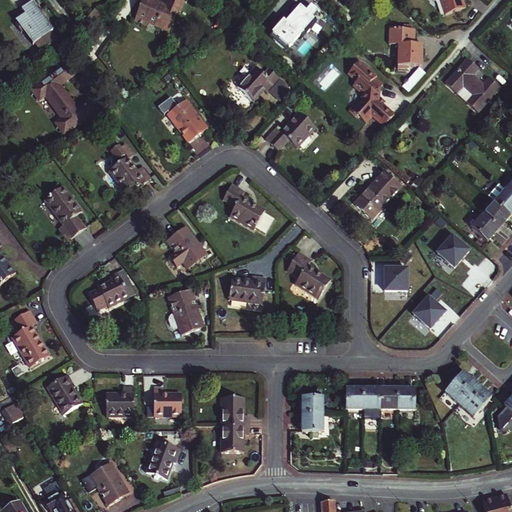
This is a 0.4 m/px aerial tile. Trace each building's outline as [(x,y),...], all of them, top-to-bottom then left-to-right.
[(151,0),(145,0),(136,23),(148,27),(149,24),(171,32),(179,13),(182,14),(187,0),(168,0),(166,6),(151,0)] [(442,0),(448,16),(467,9),(463,0),(442,0)] [(21,23),(37,10),(36,8),(38,6),(34,1),(22,10),(26,15),(17,23),(34,45),(37,43),(21,23)] [(300,37),(302,39),(317,23),(312,19),(318,13),(311,7),(306,13),(296,4),(290,11),(294,15),(286,23),(281,18),(276,23),(279,26),(269,37),(286,52),(300,37)] [(53,30),(37,10),(21,23),(37,43),(37,42),(44,50),(57,40),(51,31),(53,30)] [(416,30),(389,29),(388,44),(399,45),(398,66),(421,67),(423,45),(415,45),(416,30)] [(479,114),(500,89),(490,79),(483,87),(472,78),(479,70),(468,61),(446,85),(457,95),(463,89),(473,97),(467,104),(479,114)] [(56,124),(64,135),(99,110),(90,99),(78,108),(70,97),(61,86),(74,76),(66,65),(65,66),(62,62),(50,71),(53,75),(32,90),(40,101),(46,97),(62,119),(56,124)] [(237,86),(256,67),(254,65),(235,84),(234,83),(224,94),(245,114),(250,109),(247,109),(245,111),(227,94),(236,86),(237,86)] [(362,65),(352,76),(361,84),(357,88),(367,96),(367,103),(362,109),(359,109),(355,114),(363,121),(364,120),(370,125),(377,118),(378,119),(389,129),(400,117),(388,107),(390,104),(383,99),(383,91),(387,87),(379,81),(381,79),(369,68),(367,69),(362,65)] [(252,103),(254,101),(252,99),(263,88),(265,90),(266,91),(278,78),(267,67),(262,73),(256,67),(237,86),(236,86),(227,94),(245,111),(247,109),(250,109),(253,106),(252,103)] [(419,67),(403,86),(408,91),(410,92),(426,73),(419,67)] [(3,86),(7,92),(15,86),(11,80),(3,86)] [(252,99),(254,101),(265,90),(263,88),(252,99)] [(188,104),(170,118),(191,147),(198,142),(210,133),(200,120),(198,121),(195,117),(197,115),(188,104)] [(276,126),(265,138),(270,142),(278,151),(289,139),(297,147),(315,127),(299,111),(293,117),(280,130),(276,126)] [(111,174),(130,200),(145,188),(153,182),(144,170),(139,175),(129,162),(135,158),(127,148),(123,151),(120,148),(112,154),(121,166),(111,174)] [(383,170),(352,204),(370,220),(400,187),(383,170)] [(239,191),(231,186),(222,202),(235,209),(230,219),(253,231),(255,229),(264,234),(273,219),(263,213),(264,211),(256,206),(241,199),(244,193),(239,191)] [(64,190),(45,203),(63,228),(60,231),(69,244),(79,237),(87,231),(78,219),(83,216),(64,190)] [(511,194),(509,192),(498,204),(511,216),(511,194)] [(487,217),(500,229),(507,222),(509,222),(511,218),(511,216),(498,204),(487,217)] [(500,229),(487,217),(475,230),(490,243),(495,237),(495,235),(500,229)] [(169,244),(177,256),(171,260),(179,270),(185,266),(191,273),(209,259),(196,243),(187,230),(169,244)] [(440,255),(457,269),(469,255),(453,240),(440,255)] [(0,250),(3,248),(0,242),(0,287),(16,277),(0,253),(0,250)] [(299,280),(295,285),(319,301),(330,285),(307,269),(311,264),(304,260),(298,255),(287,272),(299,280)] [(389,272),(388,294),(410,294),(410,272),(389,272)] [(108,278),(110,282),(96,289),(97,290),(87,295),(96,313),(106,308),(107,309),(128,299),(116,274),(108,278)] [(251,278),(251,283),(231,281),(229,302),(263,306),(266,280),(251,278)] [(190,291),(169,298),(182,336),(203,329),(190,291)] [(448,316),(432,301),(417,317),(434,332),(448,316)] [(37,316),(34,311),(19,320),(26,332),(18,337),(36,368),(54,357),(37,328),(42,325),(37,316)] [(465,374),(448,394),(462,406),(479,387),(465,374)] [(74,381),(71,376),(51,388),(67,416),(69,416),(85,406),(78,396),(74,389),(77,387),(74,381)] [(493,399),(479,387),(462,406),(476,419),(493,399)] [(125,397),(109,397),(108,418),(134,419),(135,390),(126,389),(125,397)] [(365,411),(365,390),(348,390),(347,411),(365,411)] [(365,411),(382,411),(383,391),(365,390),(365,411)] [(165,391),(155,391),(155,419),(158,420),(176,420),(181,420),(182,397),(165,397),(165,391)] [(383,391),(382,411),(399,412),(400,391),(383,391)] [(416,391),(400,391),(399,412),(416,412),(416,391)] [(12,397),(0,404),(0,407),(4,413),(17,405),(12,397)] [(304,415),(324,415),(325,398),(304,397),(304,415)] [(221,428),(249,429),(249,420),(244,419),(244,401),(221,400),(221,428)] [(17,405),(4,413),(12,426),(25,418),(17,405)] [(511,421),(511,412),(508,409),(499,419),(502,432),(511,421)] [(324,415),(304,415),(304,432),(324,432),(324,415)] [(249,429),(221,428),(220,455),(243,456),(243,439),(248,439),(249,429)] [(176,466),(180,453),(157,444),(146,475),(166,482),(172,465),(176,466)] [(108,465),(89,476),(106,506),(126,494),(108,465)] [(74,511),(63,492),(45,503),(49,511),(74,511)] [(26,511),(21,502),(3,511),(26,511)] [(510,511),(507,502),(495,505),(497,511),(510,511)] [(335,511),(335,503),(323,504),(322,511),(335,511)]
